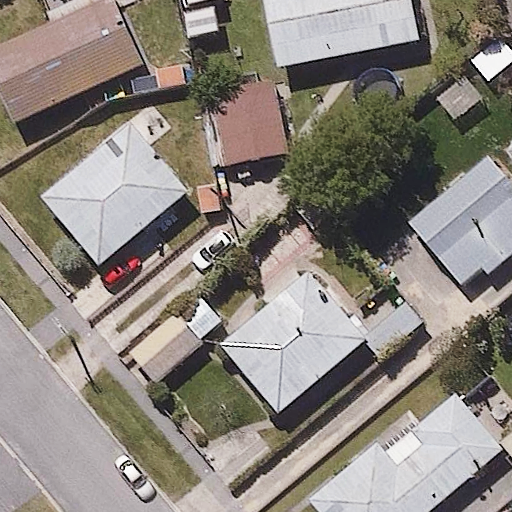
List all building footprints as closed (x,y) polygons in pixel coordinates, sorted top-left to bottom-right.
[(416,0),(270,0),(284,75),(425,50),(416,0)] [(115,2),(0,49),(0,82),(19,130),(147,71),(115,2)] [(292,155),(279,75),(192,90),(205,169),(292,155)] [(132,130),(46,203),(104,274),(194,199),(132,130)] [(511,173),(496,154),(414,222),(467,286),(489,268),(495,276),(511,261),(511,173)] [(312,278),(223,349),(280,421),(370,347),(312,278)] [(411,310),(371,341),(386,359),(426,328),(411,310)] [(181,317),(132,354),(160,384),(207,347),(181,317)] [(440,511),(509,452),(463,399),(426,432),(413,417),(312,506),(318,511),(440,511)]
